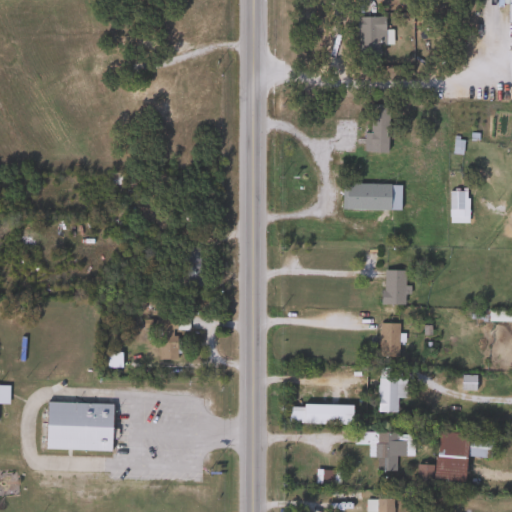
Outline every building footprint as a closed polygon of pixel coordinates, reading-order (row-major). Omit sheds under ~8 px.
[(355,57),(355,17),(381,17),(381,57),(355,57)] [(162,89),(165,114),(136,117),(133,92),(162,89)] [(386,105),(386,153),(367,153),(367,105),(386,105)] [(119,174),(119,184),(107,184),(107,174),(119,174)] [(397,210),(339,210),(339,184),(397,184),(397,210)] [(446,223),(446,190),(466,190),(466,223),(446,223)] [(402,270),(402,304),(380,304),(380,270),(402,270)] [(510,322),(485,321),(485,311),(510,311),(510,322)] [(155,359),(155,318),(175,318),(175,359),(155,359)] [(396,323),(396,356),(376,356),(376,323),(396,323)] [(375,412),(375,378),(400,378),(400,412),(375,412)] [(44,402),(110,404),(108,451),(43,450),(44,402)] [(350,404),(350,424),(301,424),(301,404),(350,404)] [(410,457),(393,457),(393,471),(373,471),(373,457),(369,457),(369,444),(357,444),(357,433),(410,433),(410,457)] [(432,479),(435,433),(490,437),(488,459),(464,457),(462,481),(432,479)] [(427,489),(416,489),(416,465),(427,465),(427,489)] [(391,499),(391,511),(372,511),(363,511),(363,499),(391,499)]
